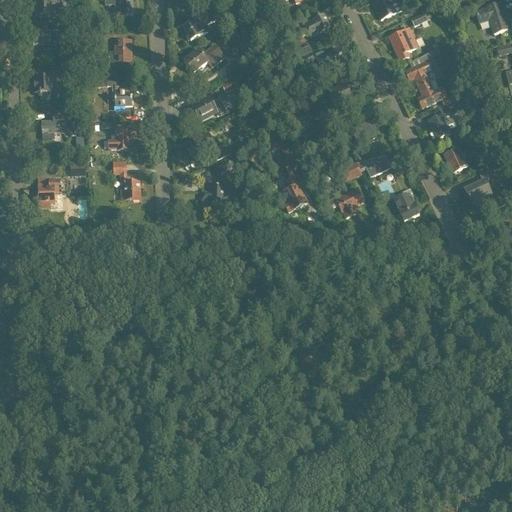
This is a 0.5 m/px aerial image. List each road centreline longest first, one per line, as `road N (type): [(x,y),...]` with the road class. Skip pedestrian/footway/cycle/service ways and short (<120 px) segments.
road 1 (residential): [(466,268),(242,237),(166,236)]
road 2 (residential): [(466,268),(342,0)]
road 3 (residential): [(166,236),(157,0)]
road 4 (residential): [(16,239),(7,28)]
road 5 (residential): [(0,423),(17,416),(16,239)]
road 6 (residential): [(166,236),(16,239)]
